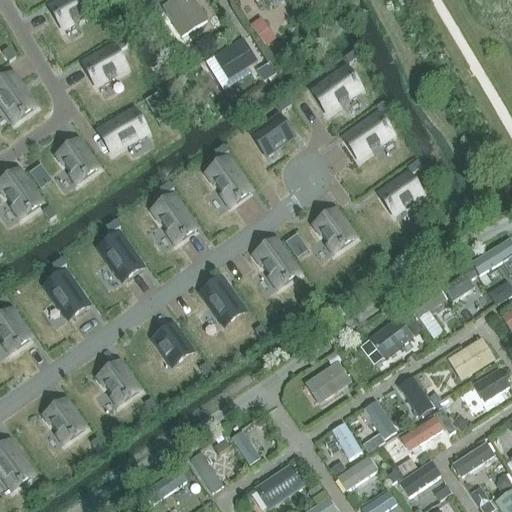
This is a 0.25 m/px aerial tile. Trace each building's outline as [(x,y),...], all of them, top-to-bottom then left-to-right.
[(65,0),(50,9),(63,32),(92,15),(88,9),(82,0),(65,0)] [(159,0),(142,0),(148,10),(161,2),(159,0)] [(191,0),(177,0),(162,10),(181,40),(207,23),(191,0)] [(158,8),(151,14),(156,21),(163,16),(158,8)] [(261,22),(251,29),(259,40),(269,33),(261,22)] [(121,39),(115,42),(121,52),(126,49),(121,39)] [(242,41),(213,59),(228,83),(257,65),(242,41)] [(112,49),(83,66),(96,88),(125,71),(112,49)] [(8,50),(2,55),(9,65),(15,60),(8,50)] [(354,54),(344,61),(349,67),(358,60),(354,54)] [(267,68),(256,75),(261,83),(272,76),(267,68)] [(345,72),(312,94),(327,115),(359,93),(345,72)] [(12,78),(0,86),(0,104),(14,125),(35,110),(12,78)] [(156,96),(144,103),(158,125),(169,118),(156,96)] [(286,102),(276,109),(281,115),(291,108),(286,102)] [(382,105),(375,109),(382,119),(389,114),(382,105)] [(133,113),(99,134),(112,156),(146,135),(133,113)] [(278,118),(260,131),(275,152),(293,140),(278,118)] [(376,118),(344,141),(356,158),(359,162),(365,157),(391,139),(376,118)] [(78,144),(57,159),(77,186),(98,172),(78,144)] [(224,148),(214,155),(219,161),(228,154),(224,148)] [(228,161),(207,176),(230,208),(251,194),(228,161)] [(417,164),(407,171),(411,177),(421,170),(417,164)] [(40,167),(28,175),(40,191),(51,184),(40,167)] [(19,174),(0,186),(0,191),(20,221),(42,206),(19,174)] [(406,177),(379,196),(394,218),(421,198),(406,177)] [(169,185),(160,192),(164,199),(173,191),(169,185)] [(173,199),(152,213),(175,246),(196,232),(173,199)] [(49,209),(42,213),(49,223),(56,219),(49,209)] [(335,214),(314,229),(333,256),(354,241),(335,214)] [(115,223),(106,230),(110,236),(120,230),(115,223)] [(119,237),(98,252),(121,284),(142,269),(119,237)] [(297,237),(286,245),(290,251),(301,243),(297,237)] [(511,247),(508,241),(472,265),(481,278),(502,264),(511,257),(511,247)] [(276,244),(255,258),(277,291),(299,276),(276,244)] [(511,257),(502,264),(509,276),(511,274),(511,257)] [(61,261),(52,268),(56,274),(66,267),(61,261)] [(463,277),(442,291),(452,306),(474,292),(469,284),(476,279),(470,269),(461,275),(463,277)] [(65,275),(44,290),(67,322),(88,307),(65,275)] [(222,282),(201,296),(223,329),(244,314),(222,282)] [(511,292),(507,284),(497,290),(505,303),(511,298),(511,292)] [(438,290),(410,309),(433,342),(443,335),(430,315),(447,303),(438,290)] [(505,303),(497,290),(487,296),(494,306),(496,309),(505,303)] [(316,293),(310,297),(317,307),(323,302),(316,293)] [(407,312),(399,318),(407,329),(408,328),(415,338),(422,334),(415,324),(416,323),(408,312),(407,312)] [(12,313),(0,321),(0,341),(9,355),(31,340),(12,313)] [(511,315),(502,322),(510,334),(511,332),(511,315)] [(398,322),(369,343),(384,362),(412,341),(398,322)] [(173,328),(152,343),(165,361),(172,356),(178,365),(193,355),(173,328)] [(260,328),(254,333),(261,342),(267,338),(260,328)] [(481,341),(447,363),(461,385),(495,363),(481,341)] [(326,360),(325,361),(330,369),(340,362),(335,355),(332,356),(326,360)] [(120,366),(98,381),(118,408),(139,393),(120,366)] [(205,366),(199,370),(205,380),(212,375),(205,366)] [(337,367),(305,388),(318,408),(350,387),(337,367)] [(498,373),(473,388),(484,406),(509,390),(498,373)] [(411,383),(401,390),(421,418),(431,411),(411,383)] [(435,396),(429,401),(437,412),(441,410),(444,407),(441,403),(435,396)] [(150,401),(144,406),(151,415),(157,411),(150,401)] [(66,404),(44,419),(64,446),(85,431),(66,404)] [(378,407),(368,414),(370,417),(384,440),(395,433),(385,418),(378,407)] [(442,414),(436,418),(442,428),(449,438),(455,434),(448,425),(442,414)] [(406,416),(395,423),(401,431),(412,424),(406,416)] [(263,418),(256,423),(260,430),(268,425),(263,418)] [(458,418),(451,426),(461,434),(468,426),(458,418)] [(435,420),(402,441),(410,454),(443,433),(435,420)] [(345,427),(331,434),(349,464),(362,456),(345,427)] [(245,434),(233,442),(249,466),(261,458),(245,434)] [(96,440),(90,445),(92,448),(96,455),(103,450),(96,440)] [(371,440),(361,446),(367,456),(377,449),(371,440)] [(229,449),(224,442),(218,446),(214,449),(219,456),(229,449)] [(10,445),(0,452),(0,475),(12,492),(33,478),(10,445)] [(485,449),(454,469),(460,479),(492,459),(485,449)] [(202,456),(190,464),(212,497),(223,490),(210,469),(213,467),(209,460),(206,462),(202,456)] [(367,463),(337,483),(346,495),(376,475),(367,463)] [(340,465),(330,473),(334,480),(345,472),(340,465)] [(431,465),(398,487),(408,502),(441,480),(431,465)] [(290,470),(257,492),(269,511),(271,511),(304,490),(290,470)] [(178,472),(144,495),(154,509),(187,485),(178,472)] [(396,473),(386,480),(391,488),(401,481),(396,473)] [(500,481),(498,489),(502,495),(511,488),(511,486),(506,477),(500,481)] [(319,488),(309,495),(314,502),(324,496),(319,488)] [(447,490),(435,498),(439,504),(451,496),(447,490)] [(511,511),(511,494),(495,506),(499,511),(511,511)] [(389,495),(361,511),(389,511),(397,507),(389,495)] [(335,511),(328,502),(312,511),(335,511)] [(489,503),(480,510),(481,511),(495,511),(489,503)]
